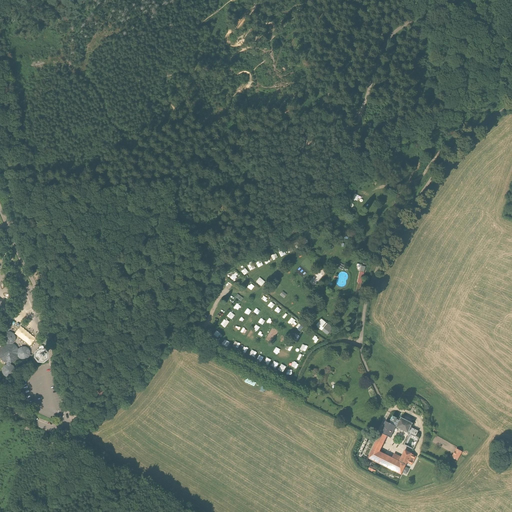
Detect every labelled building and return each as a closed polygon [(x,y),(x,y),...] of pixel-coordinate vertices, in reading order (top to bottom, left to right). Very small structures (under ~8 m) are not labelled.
[(253,263),(249,265),(252,271),(257,268),(253,263)] [(365,267),(361,266),(352,303),(357,304),(365,267)] [(265,282),(259,278),(256,282),(261,287),(265,282)] [(311,282),(316,287),(319,283),(314,278),(311,282)] [(228,316),(233,320),(236,315),(232,311),(228,316)] [(289,322),(295,327),(299,322),(293,317),(289,322)] [(332,328),(321,319),(316,326),(326,335),(332,328)] [(11,365),(11,363),(14,361),(17,359),(18,357),(18,358),(22,360),(25,360),(28,359),(29,356),(30,355),(30,352),(28,349),(25,347),(21,347),(19,348),(18,350),(17,348),(16,347),(14,345),(12,344),(14,343),(15,340),(15,337),(14,334),(13,333),(10,332),(7,332),(4,333),(2,337),(2,340),(4,343),(5,344),(3,344),(0,347),(0,358),(3,362),(6,363),(6,365),(3,366),(2,369),(2,373),(4,376),(7,378),(10,377),(15,375),(16,371),(15,368),(13,366),(11,365)] [(44,350),(39,350),(34,353),(33,359),(37,364),(43,365),(48,361),(48,355),(44,350)] [(279,370),(284,373),(288,367),(283,364),(279,370)] [(390,424),(386,422),(378,437),(367,460),(401,475),(401,474),(402,473),(405,467),(407,463),(412,466),(416,457),(404,451),(401,457),(394,454),(392,459),(380,453),(387,438),(390,440),(396,428),(408,434),(408,433),(409,434),(403,445),(413,450),(418,438),(416,437),(418,431),(411,428),(413,424),(401,418),(399,422),(397,421),(397,420),(393,418),(390,423),(391,423),(390,424)] [(462,452),(457,449),(454,455),(451,459),(457,462),(460,456),(462,452)]
